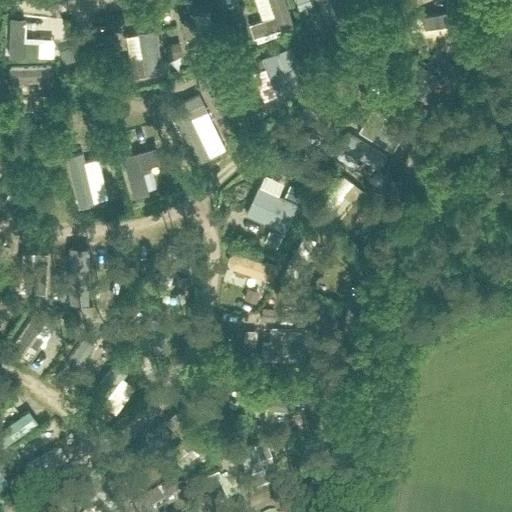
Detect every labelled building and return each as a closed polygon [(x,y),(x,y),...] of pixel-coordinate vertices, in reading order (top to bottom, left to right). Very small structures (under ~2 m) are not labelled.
[(285,0),(268,0),(278,27),(293,21),(285,0)] [(346,0),(329,0),(341,27),(356,21),(346,0)] [(373,0),(360,0),(365,10),(376,6),(373,0)] [(241,9),(229,13),(232,25),(245,21),(241,9)] [(219,48),(210,11),(195,15),(204,52),(219,48)] [(27,17),(9,16),(7,55),(25,56),(26,40),(27,17)] [(143,50),(163,45),(158,27),(138,32),(143,50)] [(94,43),(107,41),(106,30),(93,31),(94,43)] [(456,30),(433,32),(433,46),(457,45),(456,30)] [(26,40),(25,56),(39,57),(40,41),(26,40)] [(179,41),(166,44),(168,55),(181,53),(179,41)] [(70,45),(58,49),(62,62),(74,57),(70,45)] [(307,84),(292,45),(264,56),(279,95),(307,84)] [(440,77),(411,56),(403,67),(431,88),(440,77)] [(242,61),(231,65),(237,79),(248,74),(242,61)] [(27,79),(52,79),(52,63),(8,64),(8,90),(27,89),(27,79)] [(237,84),(225,89),(229,100),(241,95),(237,84)] [(215,108),(227,102),(221,90),(209,96),(215,108)] [(212,155),(186,97),(166,106),(192,164),(212,155)] [(44,115),(38,127),(47,132),(53,120),(44,115)] [(400,135),(365,116),(358,129),(392,148),(400,135)] [(151,123),(108,133),(128,205),(182,188),(162,138),(151,123)] [(384,151),(348,131),(340,144),(377,165),(384,151)] [(63,139),(54,147),(64,158),(73,150),(63,139)] [(122,194),(109,150),(80,159),(93,202),(122,194)] [(78,206),(91,203),(77,154),(64,158),(78,206)] [(366,190),(345,174),(335,187),(356,203),(366,190)] [(195,262),(199,251),(174,243),(170,253),(195,262)] [(89,244),(70,245),(71,302),(90,301),(89,244)] [(314,264),(327,268),(334,250),(321,246),(314,264)] [(196,286),(198,274),(167,268),(164,279),(196,286)] [(168,338),(130,317),(122,331),(160,353),(168,338)] [(308,342),(263,342),(263,359),(308,359),(308,342)] [(154,385),(161,372),(127,355),(117,373),(133,381),(136,376),(154,385)] [(36,421),(28,408),(0,426),(0,430),(7,441),(36,421)] [(67,459),(58,444),(23,464),(31,479),(67,459)] [(183,461),(193,469),(201,459),(191,451),(183,461)] [(23,485),(0,454),(0,480),(10,495),(23,485)] [(218,511),(234,505),(218,467),(199,475),(215,511),(218,511)] [(128,511),(133,510),(126,496),(95,511),(128,511)]
